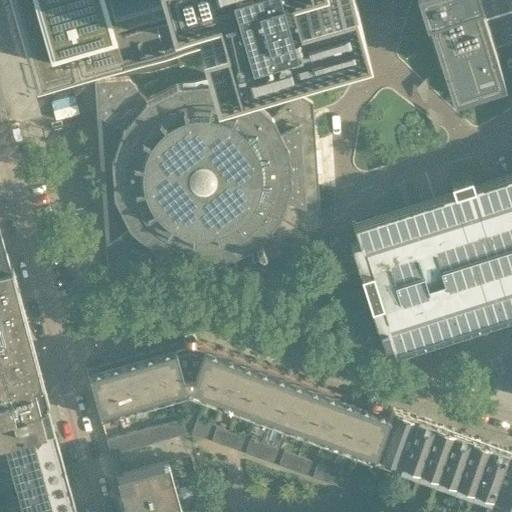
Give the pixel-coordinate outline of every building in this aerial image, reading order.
[(396,0),(9,0),(37,98),(75,87),(89,83),(89,73),(139,66),(143,79),(283,39),(398,7),(396,0)] [(511,0),(422,0),(432,31),(434,35),(443,65),(462,60),(476,55),(495,49),(494,48),(487,25),(484,15),(511,6),(511,0)] [(511,64),(449,84),(476,170),(511,159),(511,64)] [(320,224),(314,136),(312,101),(298,94),(271,115),(245,92),(212,81),(176,84),(146,98),(128,75),(94,77),(96,112),(100,114),(109,240),(105,243),(107,261),(107,264),(108,266),(109,269),(111,271),(113,273),(115,274),(118,275),(120,275),(123,275),(141,274),(156,249),(189,260),(194,259),(195,265),(225,263),(248,252),(256,249),(261,252),(263,250),(269,261),(320,224)] [(511,172),(488,180),(418,203),(392,211),(354,223),(359,240),(351,243),(360,271),(382,340),(390,337),(393,348),(511,310),(511,172)] [(0,265),(9,264),(0,230),(0,265)] [(0,414),(46,403),(9,264),(0,265),(0,414)] [(191,330),(190,330),(181,330),(180,337),(183,337),(182,342),(175,341),(85,367),(100,417),(187,392),(354,453),(352,458),(354,459),(356,454),(370,459),(388,410),(378,407),(381,400),(381,399),(381,398),(381,397),(380,396),(380,395),(379,394),(378,393),(369,390),(367,397),(368,398),(367,402),(201,342),(194,342),(195,336),(195,335),(194,334),(194,333),(193,331),(191,330)] [(46,403),(0,414),(0,439),(2,439),(52,426),(53,426),(46,403)] [(390,406),(388,410),(370,459),(368,464),(370,465),(372,459),(373,458),(374,459),(376,454),(393,407),(390,406)] [(414,415),(393,407),(376,454),(397,462),(414,415)] [(433,422),(414,415),(397,462),(416,469),(433,422)] [(182,418),(106,439),(110,453),(152,442),(152,441),(186,432),(182,418)] [(210,423),(196,418),(191,432),(205,437),(210,423)] [(450,428),(433,422),(416,469),(433,476),(450,428)] [(75,511),(52,426),(2,439),(22,511),(75,511)] [(244,436),(216,426),(211,439),(239,449),(244,436)] [(468,435),(450,428),(433,476),(451,482),(468,435)] [(486,441),(468,435),(451,482),(469,489),(486,441)] [(277,448),(250,438),(244,451),(272,462),(277,448)] [(503,447),(486,441),(469,489),(487,496),(503,447)] [(511,505),(511,450),(503,447),(487,496),(497,500),(511,505)] [(311,460),(283,450),(278,464),(306,474),(311,460)] [(189,454),(181,456),(186,474),(194,472),(189,454)] [(181,511),(167,460),(121,473),(115,474),(125,511),(181,511)] [(344,472),(317,462),(312,476),(339,486),(344,472)] [(196,482),(187,484),(189,492),(198,489),(196,482)] [(511,511),(511,505),(497,500),(494,509),(498,510),(496,511),(511,511)]
